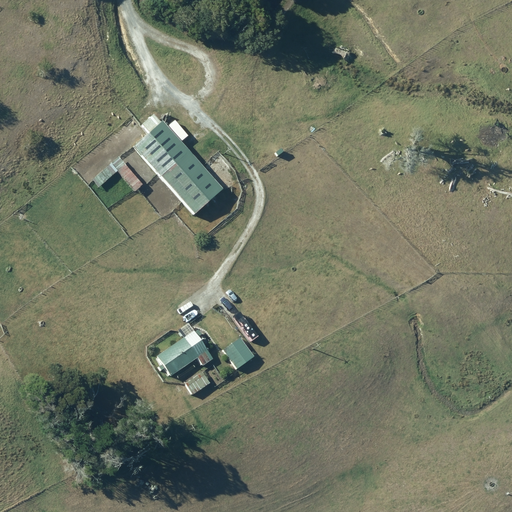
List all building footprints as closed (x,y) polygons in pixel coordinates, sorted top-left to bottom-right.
[(223,188),(161,121),(159,123),(152,114),(139,126),(148,136),(132,151),(193,216),(223,188)] [(140,185),(121,161),(113,168),(132,192),(140,185)] [(167,376),(195,359),(199,366),(213,358),(190,322),(178,329),(183,337),(153,355),(167,376)] [(238,335),(219,350),(234,369),(253,355),(238,335)] [(180,380),(181,382),(189,395),(210,383),(201,368),(180,380)]
